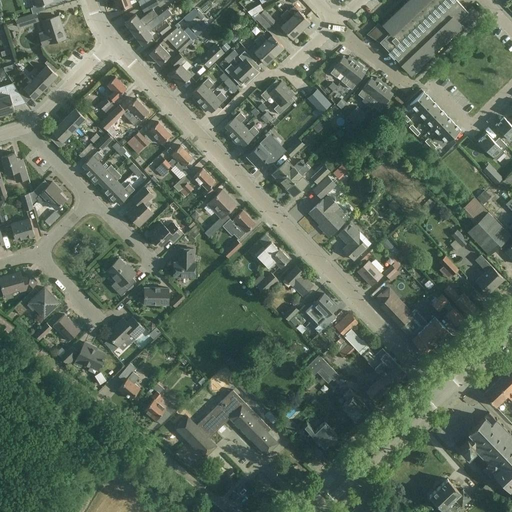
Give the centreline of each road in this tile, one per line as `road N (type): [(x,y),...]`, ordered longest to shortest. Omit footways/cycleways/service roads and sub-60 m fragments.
road 1 (residential): [(436,377),(201,137)]
road 2 (unclassified): [(232,511),(0,319)]
road 3 (tertiary): [(436,377),(301,511)]
road 4 (tertiary): [(316,511),(445,386)]
road 5 (residential): [(201,137),(109,43)]
